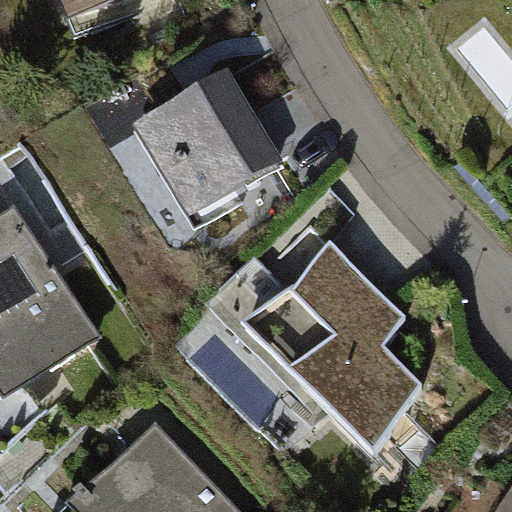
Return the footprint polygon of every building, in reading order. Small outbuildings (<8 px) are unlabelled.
[(59,0),(70,27),(137,0),(59,0)] [(231,79),(142,134),(197,223),(287,168),(231,79)] [(0,507),(124,379),(18,215),(0,225),(0,507)] [(260,265),(212,312),(324,427),(333,415),(377,457),(425,391),(383,356),(407,322),(315,236),(273,278),(260,265)] [(240,511),(152,421),(58,511),(240,511)]
